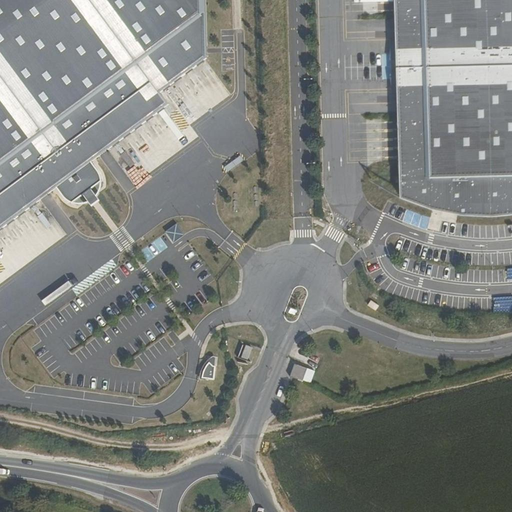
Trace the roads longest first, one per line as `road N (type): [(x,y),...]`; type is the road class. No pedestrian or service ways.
road 1 (track): [(511,374),(263,431),(232,423),(186,446),(117,446),(0,418)]
road 2 (unknown): [(187,202),(229,104),(229,0)]
road 3 (unclassified): [(321,310),(386,342),(474,353),(511,344)]
road 4 (unclassified): [(271,318),(274,335),(242,426),(212,465)]
road 5 (unclassified): [(252,479),(255,429),(298,328)]
road 6 (unclassified): [(321,310),(319,281),(293,268),(275,275),(265,291),(271,318)]
